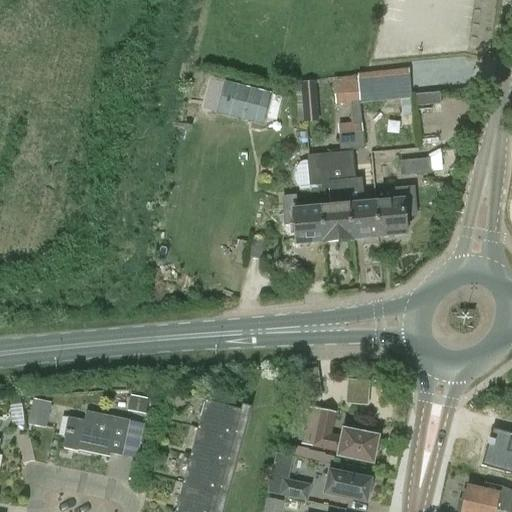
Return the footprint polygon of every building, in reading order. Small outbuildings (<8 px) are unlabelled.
[(335,76),(336,103),(362,102),(361,75),(335,76)] [(302,80),(304,122),(321,121),(319,80),(302,80)] [(223,111),(264,120),(271,91),(226,81),(223,95),(227,96),(223,111)] [(363,84),(363,99),(414,98),(414,83),(363,84)] [(420,105),(443,102),(442,92),(419,94),(420,105)] [(342,122),(352,122),(352,105),(342,105),(342,122)] [(340,151),(363,149),(362,123),(338,124),(340,151)] [(355,181),(355,179),(353,154),(311,158),(313,185),(328,184),(346,182),(355,181)] [(402,175),(430,173),(429,161),(401,163),(402,175)] [(353,239),(379,236),(376,203),(364,204),(362,179),(355,179),(355,181),(346,182),(348,205),(350,205),(353,240),(353,239)] [(322,208),(325,243),(353,240),(350,205),(348,205),(346,182),(328,184),(330,207),(322,208)] [(376,203),(379,236),(406,234),(405,218),(417,217),(414,187),(390,189),(391,201),(376,203)] [(325,243),(322,208),(299,211),(297,198),(285,199),(288,226),(297,225),(299,244),(325,242),(325,243)] [(145,416),(149,400),(130,396),(127,412),(145,416)] [(45,428),(50,403),(34,400),(28,425),(45,428)] [(206,401),(199,427),(235,437),(242,411),(206,401)] [(313,447),(339,453),(338,457),(373,464),(378,438),(344,430),(342,438),(331,436),(335,414),(321,410),(313,447)] [(128,431),(131,421),(87,411),(85,422),(69,418),(63,448),(110,458),(111,455),(117,428),(128,431)] [(228,462),(235,437),(199,427),(192,452),(228,462)] [(122,458),(123,455),(128,431),(117,428),(111,455),(122,458)] [(511,464),(511,434),(496,431),(489,458),(511,464)] [(221,487),(228,462),(192,452),(185,477),(221,487)] [(349,477),(330,473),(325,495),(366,503),(371,481),(350,476),(349,477)] [(214,511),(221,487),(185,477),(178,502),(214,511)] [(283,480),(279,496),(308,502),(311,486),(283,480)] [(467,487),(464,501),(459,501),(456,511),(494,511),(495,510),(501,511),(511,511),(511,491),(501,487),(499,494),(467,487)] [(277,511),(280,502),(266,499),(263,511),(277,511)] [(178,502),(175,511),(214,511),(178,502)]
